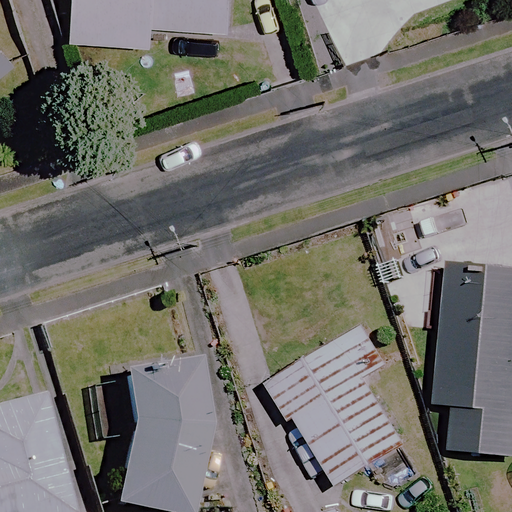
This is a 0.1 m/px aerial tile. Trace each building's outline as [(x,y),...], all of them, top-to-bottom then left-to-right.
[(231,0),(75,0),(72,43),(150,48),(152,29),(228,34),(231,0)] [(0,78),(17,66),(0,43),(0,78)] [(511,273),(444,268),(432,408),(456,410),(452,454),(511,459),(511,273)] [(388,373),(362,332),(275,386),(341,491),(409,448),(369,385),(388,373)] [(186,511),(212,379),(130,363),(119,418),(127,420),(109,510),(117,511),(186,511)] [(0,511),(59,511),(31,400),(0,408),(0,511)]
